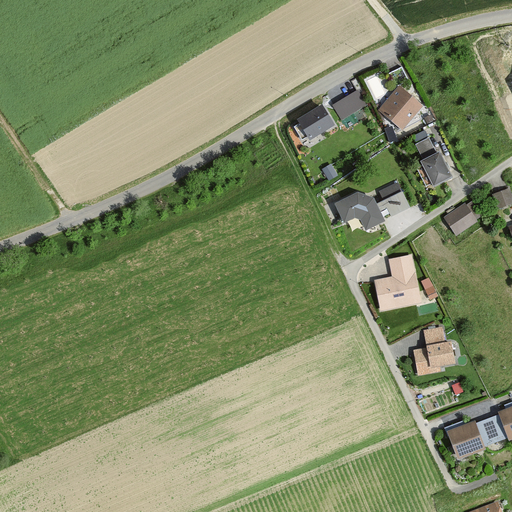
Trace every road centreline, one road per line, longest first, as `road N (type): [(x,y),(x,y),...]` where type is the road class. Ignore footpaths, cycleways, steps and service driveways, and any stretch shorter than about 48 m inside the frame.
road 1 (unclassified): [(511,15),(451,27),(374,57),(166,176),(0,248)]
road 2 (residential): [(511,160),(347,270),(453,487),(497,476)]
road 3 (track): [(347,270),(271,116)]
